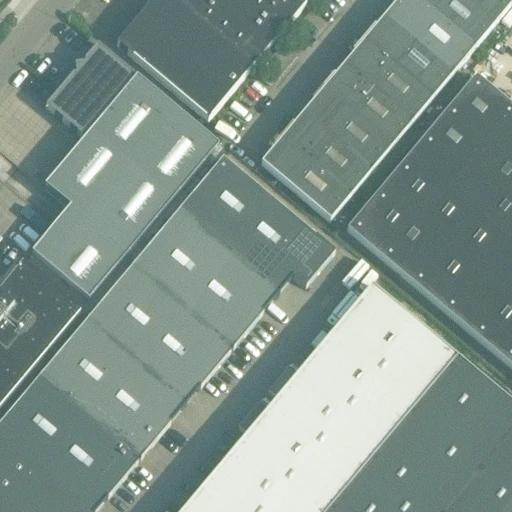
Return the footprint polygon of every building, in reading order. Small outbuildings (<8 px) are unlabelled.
[(253,71),(168,0),(152,0),(145,10),(147,11),(116,48),(207,125),(253,71)] [(305,9),(294,0),(168,0),(253,71),(305,9)] [(474,54),(409,0),(400,0),(384,20),(453,78),(474,54)] [(494,29),(459,0),(409,0),(474,54),(494,29)] [(511,7),(511,2),(509,0),(459,0),(494,29),(511,7)] [(384,20),(343,69),(412,127),(453,78),(384,20)] [(88,306),(218,150),(96,49),(83,65),(83,68),(74,68),(75,78),(71,79),(44,111),(83,143),(43,191),(69,212),(31,258),(88,306)] [(412,127),(343,69),(322,94),(391,152),(412,127)] [(511,112),(474,81),(346,234),(511,373),(511,112)] [(391,152),(322,94),(302,118),(371,176),(391,152)] [(371,176),(302,118),(281,143),(350,201),(371,176)] [(350,201),(281,143),(260,168),(329,226),(350,201)] [(334,257),(222,163),(177,217),(277,300),(292,282),(304,292),(334,257)] [(277,300),(177,217),(130,272),(230,356),(277,300)] [(0,409),(79,315),(17,264),(0,284),(0,409)] [(230,356),(130,272),(84,327),(184,411),(230,356)] [(511,511),(511,410),(370,292),(185,511),(511,511)] [(184,411),(84,327),(39,382),(134,465),(184,411)] [(98,511),(134,465),(39,382),(0,427),(0,442),(82,511),(98,511)] [(82,511),(0,442),(0,511),(82,511)]
